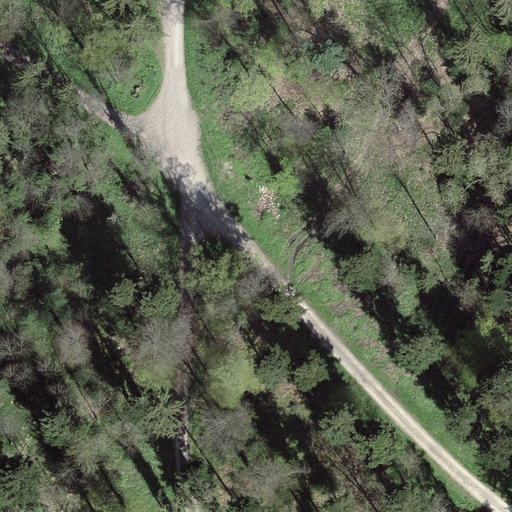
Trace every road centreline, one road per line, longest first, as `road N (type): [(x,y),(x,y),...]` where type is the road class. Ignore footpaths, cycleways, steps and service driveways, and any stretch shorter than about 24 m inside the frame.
road 1 (track): [(0,53),(126,123),(189,191),(176,401),(195,511)]
road 2 (track): [(511,510),(449,463),(253,249),(189,191)]
road 3 (track): [(183,0),(189,191)]
